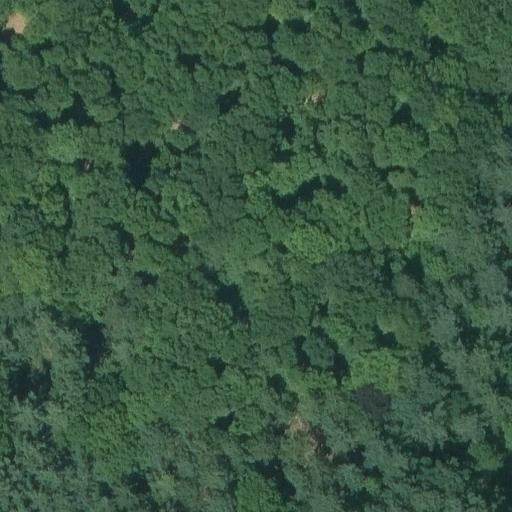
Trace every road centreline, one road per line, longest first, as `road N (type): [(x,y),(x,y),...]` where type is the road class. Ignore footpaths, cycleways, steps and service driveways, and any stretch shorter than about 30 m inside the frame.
road 1 (track): [(344,511),(511,66)]
road 2 (track): [(269,511),(0,261)]
